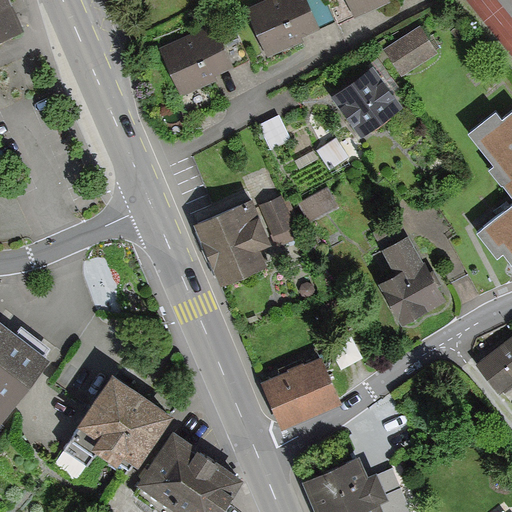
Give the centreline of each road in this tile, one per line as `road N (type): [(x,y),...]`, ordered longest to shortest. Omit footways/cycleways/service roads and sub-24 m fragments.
road 1 (residential): [(256,452),(319,425),(446,336),(511,303)]
road 2 (tertiary): [(151,205),(256,452)]
road 3 (tertiary): [(64,0),(151,205)]
road 4 (residential): [(151,205),(0,265)]
